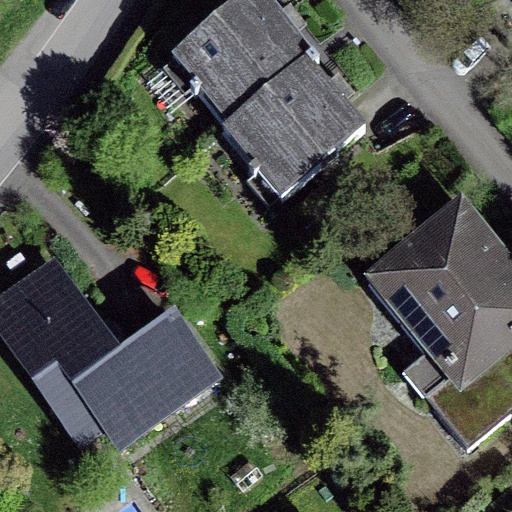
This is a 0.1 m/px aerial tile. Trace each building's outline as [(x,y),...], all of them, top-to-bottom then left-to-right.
[(248,0),(173,62),(229,130),(313,62),(287,31),(261,0),(248,0)] [(511,0),(503,0),(484,16),(511,49),(511,48),(511,0)] [(313,62),(229,130),(224,135),(281,204),(364,135),(337,102),(313,73),(318,69),(313,62)] [(511,274),(462,213),(370,289),(398,323),(408,315),(457,376),(426,402),(468,453),(511,417),(511,274)] [(115,361),(53,273),(0,310),(0,330),(55,408),(80,391),(116,441),(208,377),(170,323),(115,361)]
